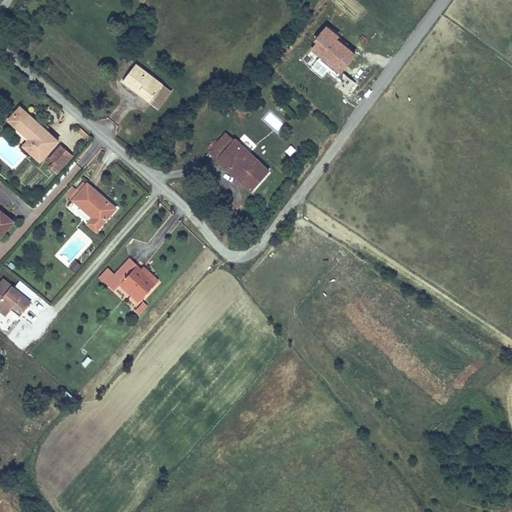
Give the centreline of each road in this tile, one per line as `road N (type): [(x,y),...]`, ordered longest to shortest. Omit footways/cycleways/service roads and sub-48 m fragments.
road 1 (residential): [(443,0),(259,247),(244,255),(226,251),(181,202),(0,48)]
road 2 (unknown): [(102,135),(6,252)]
